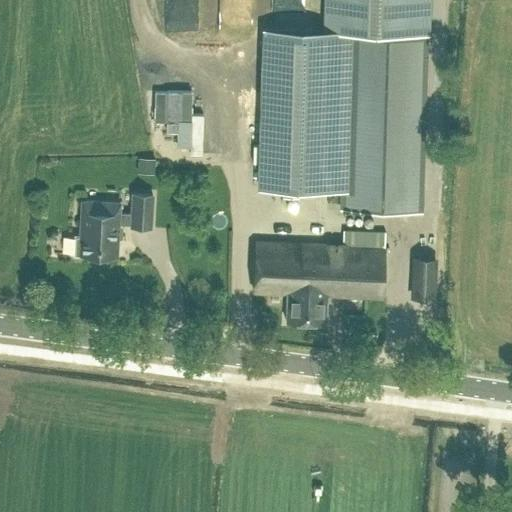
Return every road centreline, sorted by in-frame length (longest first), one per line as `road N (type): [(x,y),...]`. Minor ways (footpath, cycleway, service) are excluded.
road 1 (tertiary): [(511,393),(0,325)]
road 2 (track): [(492,390),(485,511)]
